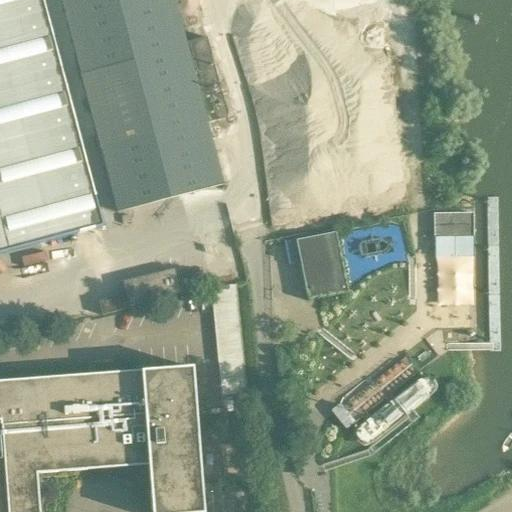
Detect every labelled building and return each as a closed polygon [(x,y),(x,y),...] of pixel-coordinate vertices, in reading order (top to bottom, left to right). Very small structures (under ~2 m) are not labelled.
[(0,0),(0,254),(101,227),(40,0),(0,0)] [(184,43),(172,0),(59,0),(117,212),(222,183),(206,123),(226,118),(204,38),(184,43)] [(295,241),(307,300),(347,291),(335,233),(295,241)] [(174,268),(122,281),(128,306),(180,293),(174,268)] [(242,389),(236,286),(210,287),(216,391),(242,389)] [(125,310),(122,296),(98,302),(101,315),(125,310)] [(432,363),(330,441),(347,464),(449,386),(432,363)] [(380,392),(407,375),(401,364),(374,381),(380,392)] [(0,511),(37,511),(35,474),(147,465),(150,511),(201,511),(190,367),(0,381),(0,511)]
